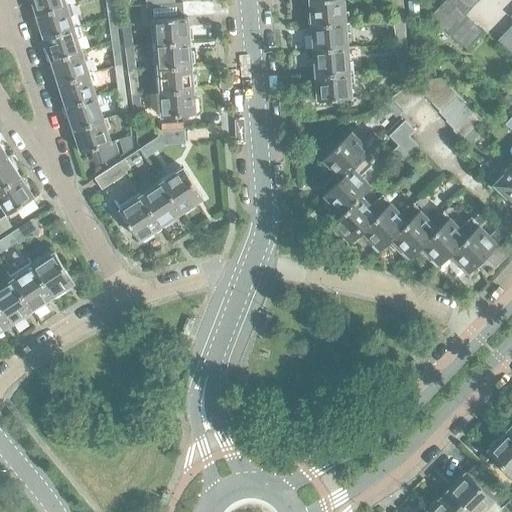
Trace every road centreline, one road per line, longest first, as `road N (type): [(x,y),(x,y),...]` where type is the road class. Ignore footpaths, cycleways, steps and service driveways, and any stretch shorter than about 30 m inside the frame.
road 1 (tertiary): [(250,267),(267,221),(269,167),(251,0)]
road 2 (tertiary): [(315,511),(397,458),(511,341)]
road 3 (tertiary): [(479,338),(392,427),(278,492)]
road 4 (residential): [(250,267),(382,290),(449,311),(479,338)]
road 5 (residential): [(125,298),(51,165)]
road 6 (residential): [(0,381),(125,298)]
road 7 (residential): [(51,165),(9,21)]
road 8 (residential): [(125,298),(250,267)]
road 9 (tertiary): [(206,375),(196,420),(219,496)]
